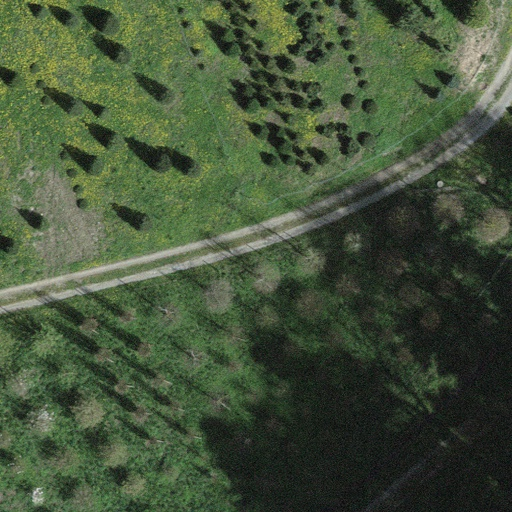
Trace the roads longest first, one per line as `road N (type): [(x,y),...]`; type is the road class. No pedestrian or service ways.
road 1 (track): [(511,81),(447,144),(332,207),(274,231),(0,303)]
road 2 (track): [(375,511),(446,444),(509,86)]
